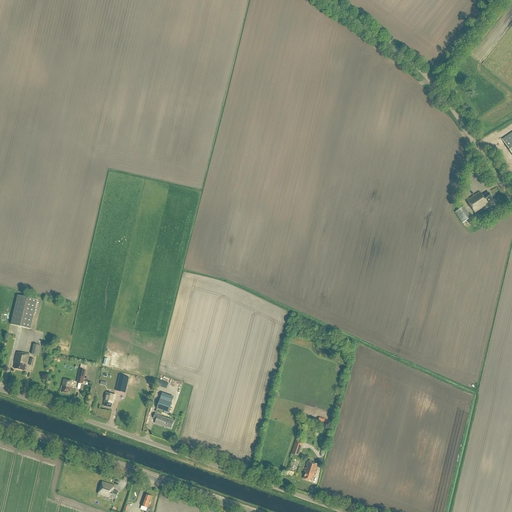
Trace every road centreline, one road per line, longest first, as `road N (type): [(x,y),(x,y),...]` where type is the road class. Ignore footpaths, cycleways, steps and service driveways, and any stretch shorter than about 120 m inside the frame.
road 1 (unclassified): [(343,511),(0,389)]
road 2 (unclassified): [(511,198),(431,81),(326,0)]
road 3 (tertiary): [(248,511),(0,424)]
